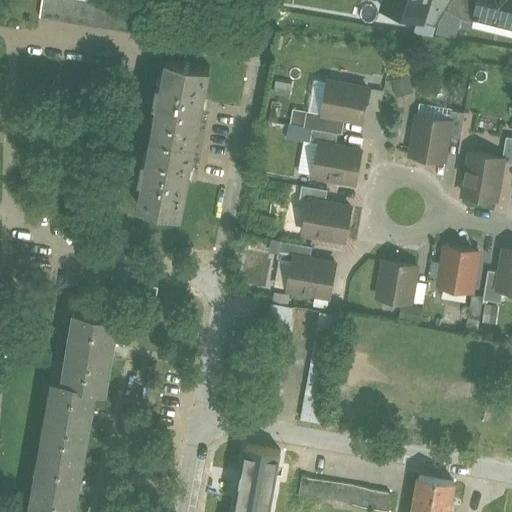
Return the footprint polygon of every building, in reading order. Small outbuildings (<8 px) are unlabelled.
[(154,5),(121,0),(43,0),(42,12),(150,30),(154,5)] [(387,0),(422,11),(425,0),(387,0)] [(425,0),(422,11),(437,19),(448,6),(451,0),(425,0)] [(478,0),(451,0),(448,6),(465,16),(475,19),(477,13),(475,12),(478,0)] [(511,0),(478,0),(475,12),(477,13),(511,21),(511,0)] [(155,129),(197,137),(203,106),(205,106),(206,96),(205,95),(212,63),(170,54),(165,82),(161,81),(157,98),(161,99),(155,129)] [(370,84),(331,77),(324,110),(364,117),(370,84)] [(466,108),(454,106),(452,117),(453,117),(450,132),(462,134),(466,108)] [(324,115),(294,110),(292,121),(314,125),(323,126),(324,115)] [(452,117),(419,111),(412,150),(446,156),(450,132),(453,117),(452,117)] [(323,126),(314,125),(312,137),(322,139),(322,138),(338,141),(340,129),(323,126)] [(197,137),(155,129),(149,158),(145,157),(142,174),(146,174),(141,202),(183,210),(190,176),(191,176),(193,165),(192,165),(197,137)] [(338,141),(322,138),(322,139),(316,172),(357,179),(363,146),(338,141)] [(504,154),(472,148),(465,189),(498,195),(505,158),(505,154),(504,154)] [(329,186),(304,182),(302,195),(311,196),(312,195),(327,198),(329,186)] [(327,198),(312,195),(311,196),(306,229),(347,236),(353,203),(327,198)] [(481,248),(447,242),(440,282),(474,288),(481,248)] [(511,245),(506,245),(502,269),(499,284),(505,285),(511,286),(511,245)] [(337,259),(296,252),(290,285),(331,293),(337,259)] [(419,263),(386,257),(380,292),(413,298),(419,263)] [(502,269),(490,267),(485,294),(485,296),(503,299),(505,285),(499,284),(502,269)] [(161,282),(147,279),(143,303),(157,306),(161,282)] [(485,294),(474,292),(470,315),(481,317),(485,296),(485,294)] [(295,303),(274,299),(254,405),(275,409),(295,303)] [(119,314),(78,307),(72,344),(113,350),(119,314)] [(344,311),(322,307),(303,414),(324,418),(344,311)] [(113,350),(72,344),(66,379),(97,384),(107,386),(113,350)] [(66,379),(55,378),(49,413),(91,420),(97,384),(66,379)] [(91,420),(49,413),(43,449),(84,456),(91,420)] [(249,440),(236,511),(272,511),(284,446),(249,440)] [(84,456),(43,449),(36,485),(78,492),(84,456)] [(421,471),(413,511),(450,511),(457,477),(421,471)] [(393,488),(305,472),(301,494),(389,510),(393,488)] [(74,511),(78,492),(36,485),(31,511),(74,511)]
